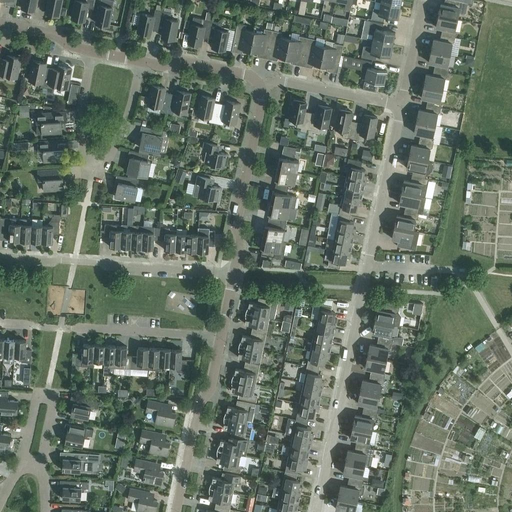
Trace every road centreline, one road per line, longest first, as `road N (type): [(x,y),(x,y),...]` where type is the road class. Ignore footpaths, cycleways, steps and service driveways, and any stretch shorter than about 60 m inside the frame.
road 1 (residential): [(317,511),(401,107)]
road 2 (residential): [(91,51),(81,112),(92,168),(108,161),(129,121),(142,62)]
road 3 (residential): [(237,271),(0,258)]
road 4 (residential): [(223,340),(0,325)]
road 5 (residential): [(237,271),(238,207),(262,89)]
road 6 (residential): [(175,511),(194,405),(214,381),(223,340)]
road 7 (residential): [(21,463),(35,395),(56,398),(42,471)]
road 8 (residential): [(401,107),(281,82),(262,89)]
road 9 (residential): [(262,89),(242,72),(177,58),(142,62)]
